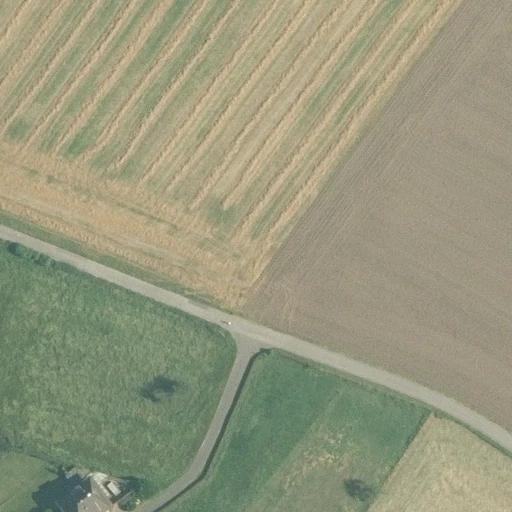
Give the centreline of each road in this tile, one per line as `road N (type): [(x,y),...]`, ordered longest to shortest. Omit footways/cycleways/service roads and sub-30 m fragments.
road 1 (track): [(0,234),(447,403),(511,443)]
road 2 (residential): [(150,511),(197,471),(256,333)]
